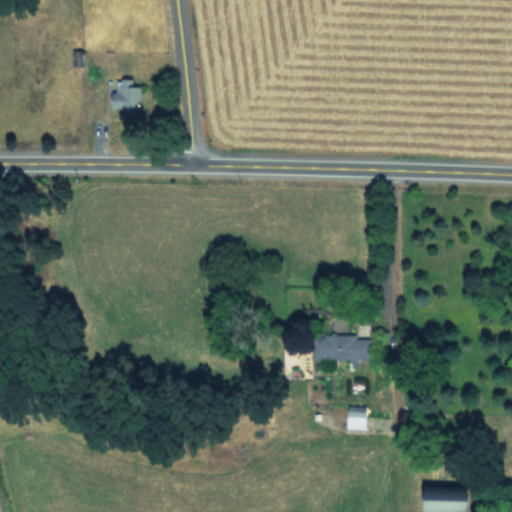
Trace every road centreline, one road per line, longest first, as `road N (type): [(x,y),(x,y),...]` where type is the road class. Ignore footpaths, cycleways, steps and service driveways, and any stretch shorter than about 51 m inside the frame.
road 1 (residential): [(189,163),(511,172)]
road 2 (tertiary): [(0,162),(189,163)]
road 3 (residential): [(189,163),(172,0)]
